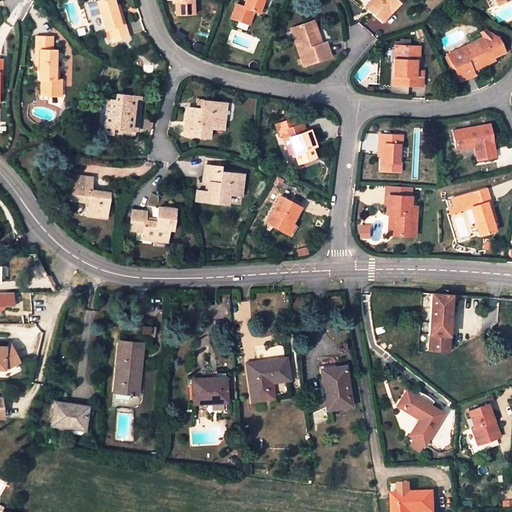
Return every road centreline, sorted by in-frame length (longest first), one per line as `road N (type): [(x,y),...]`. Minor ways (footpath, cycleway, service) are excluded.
road 1 (unclassified): [(339,270),(186,278),(98,269),(53,241),(0,175)]
road 2 (residential): [(179,60),(259,87),(354,104)]
road 3 (unclassified): [(511,275),(339,270)]
road 4 (residential): [(339,270),(354,104)]
road 5 (residential): [(354,104),(425,112),(498,93)]
